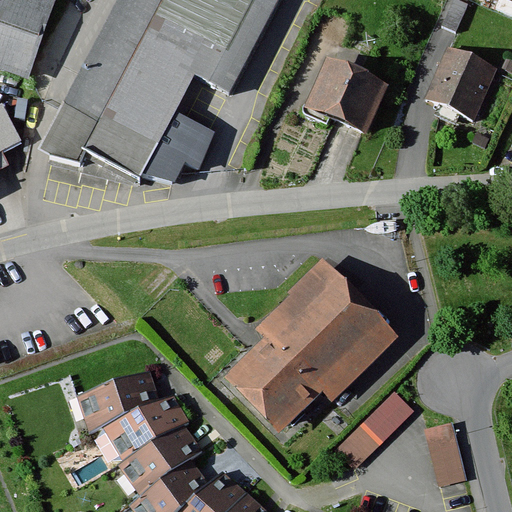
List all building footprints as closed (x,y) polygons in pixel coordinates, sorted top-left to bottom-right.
[(0,0),(0,68),(29,78),(53,0),(0,0)] [(281,0),(127,0),(63,117),(55,162),(163,189),(174,163),(192,172),(210,138),(174,118),(191,81),(231,96),(281,0)] [(455,33),(468,5),(456,0),(453,0),(442,27),(455,33)] [(494,71),(451,51),(428,102),(471,121),(494,71)] [(382,83),(331,62),(311,109),(361,131),(382,83)] [(0,166),(5,164),(0,153),(19,144),(2,113),(0,113),(0,166)] [(318,260),(211,371),(277,434),(315,395),(325,404),(394,333),(318,260)] [(158,397),(147,367),(75,395),(88,427),(100,426),(158,397)] [(158,397),(100,426),(119,462),(189,418),(173,389),(158,397)] [(391,389),(339,439),(358,458),(410,409),(391,389)] [(212,449),(189,418),(119,462),(112,465),(138,506),(212,449)] [(447,422),(420,429),(430,478),(459,472),(447,422)] [(187,511),(231,471),(212,449),(138,506),(137,507),(141,511),(187,511)] [(228,511),(250,492),(231,471),(187,511),(228,511)] [(264,511),(269,504),(250,492),(228,511),(264,511)]
